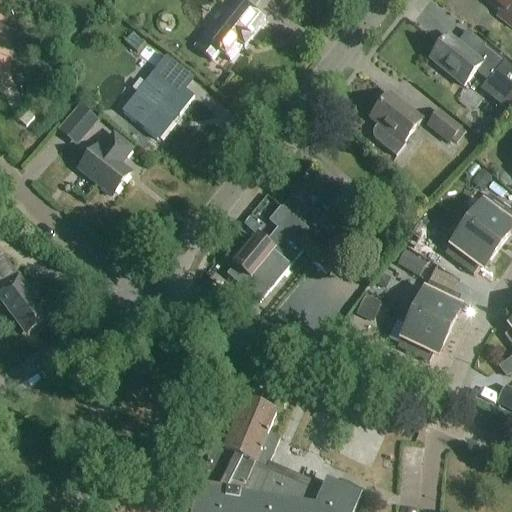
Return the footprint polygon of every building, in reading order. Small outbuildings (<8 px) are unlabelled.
[(243,51),(265,24),(252,13),(259,4),(253,0),(233,0),(239,4),(216,32),(211,28),(195,49),(212,63),(219,55),(230,64),(242,50),(243,51)] [(511,0),(482,0),(500,13),(497,17),(510,27),(511,24),(511,0)] [(138,38),(130,48),(140,55),(147,45),(138,38)] [(441,49),(430,62),(463,89),(475,74),(487,84),(483,88),(509,109),(511,105),(511,70),(504,64),(505,63),(483,46),(473,58),(448,38),(440,49),(441,49)] [(163,58),(147,45),(140,55),(138,56),(155,69),(163,58)] [(177,117),(179,119),(194,100),(186,93),(196,81),(167,58),(122,115),(157,142),(177,117)] [(422,123),(389,97),(370,121),(378,127),(374,132),(373,136),(374,140),(375,143),(395,160),(405,148),(403,146),(422,123)] [(58,133),(78,150),(99,124),(80,108),(58,133)] [(427,129),(451,147),(454,143),(458,147),(466,135),(462,132),(463,131),(440,112),(427,129)] [(35,146),(58,143),(56,126),(33,129),(35,146)] [(130,176),(117,165),(121,161),(124,163),(132,152),(113,137),(101,152),(97,149),(79,172),(112,199),(130,176)] [(78,212),(88,203),(59,169),(49,178),(78,212)] [(482,193),(492,179),(481,171),(471,186),(482,193)] [(310,176),(290,200),(282,211),(298,225),(316,204),(322,209),(328,214),(342,198),(342,193),(332,185),(327,191),(310,176)] [(466,212),(459,222),(499,251),(511,233),(511,230),(510,229),(511,225),(511,214),(489,198),(473,218),(466,212)] [(298,225),(282,211),(280,209),(268,223),(277,231),(265,246),(256,239),(232,267),(234,269),(226,278),(259,305),(302,254),(314,264),(312,266),(324,276),(339,259),(327,249),(298,225)] [(499,251),(459,222),(452,231),(459,237),(444,257),(473,278),(480,268),(484,271),(499,251)] [(340,233),(327,249),(339,259),(352,243),(340,233)] [(398,267),(419,280),(427,267),(406,254),(398,267)] [(0,303),(25,338),(50,320),(3,257),(0,259),(0,303)] [(404,314),(449,335),(459,313),(455,311),(460,299),(428,284),(418,307),(409,303),(404,314)] [(366,297),(356,316),(373,325),(383,305),(366,297)] [(449,335),(404,314),(399,324),(407,328),(397,351),(428,366),(434,355),(438,357),(449,335)] [(511,331),(504,338),(511,349),(511,359),(499,370),(507,380),(511,376),(511,325),(510,327),(511,328),(511,331)] [(470,360),(463,363),(473,386),(495,376),(488,360),(473,367),(470,360)] [(197,488),(193,511),(352,511),(358,500),(326,485),(322,494),(266,470),(278,442),(266,438),(275,417),(245,405),(227,446),(217,441),(197,488)] [(143,503),(184,511),(186,511),(190,497),(147,488),(143,503)]
